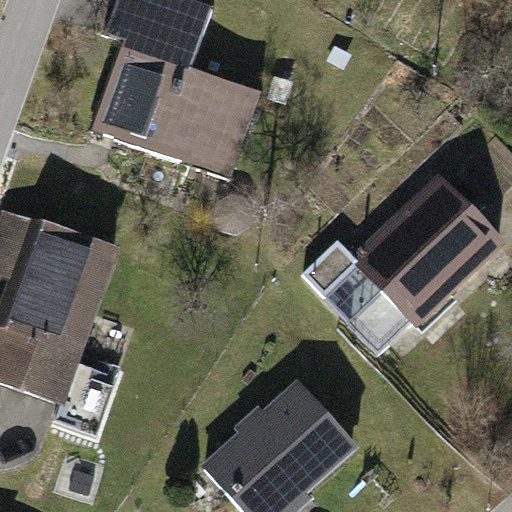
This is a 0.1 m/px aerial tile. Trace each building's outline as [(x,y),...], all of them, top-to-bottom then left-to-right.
[(125,44),(103,106),(128,114),(118,142),(234,183),(263,101),(193,77),(215,13),(176,0),(118,0),(105,37),(125,44)] [(511,195),(511,141),(478,126),(457,169),(511,195)] [(504,246),(448,186),(363,266),(343,244),(307,277),(382,358),(504,246)] [(0,325),(0,383),(63,406),(118,254),(36,225),(0,325)] [(286,511),(357,449),(303,389),(267,420),(263,416),(244,433),(248,438),(209,472),(244,511),(286,511)]
